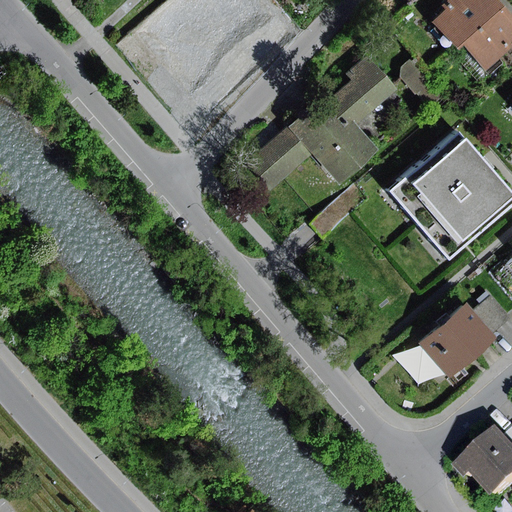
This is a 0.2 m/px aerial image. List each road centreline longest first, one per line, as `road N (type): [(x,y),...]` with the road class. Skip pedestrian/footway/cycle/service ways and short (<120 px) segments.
road 1 (residential): [(168,192),(410,469)]
road 2 (residential): [(168,192),(351,0)]
road 3 (residential): [(15,18),(168,192)]
road 4 (residential): [(0,380),(126,511)]
road 5 (residential): [(511,379),(410,469)]
